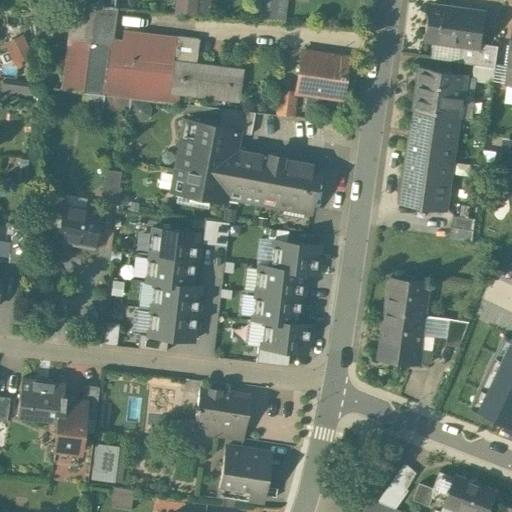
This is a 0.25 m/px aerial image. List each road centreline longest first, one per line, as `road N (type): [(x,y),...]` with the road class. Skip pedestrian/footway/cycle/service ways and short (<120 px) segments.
road 1 (tertiary): [(333,385),(387,0)]
road 2 (residential): [(0,343),(333,385)]
road 3 (residential): [(511,454),(333,385)]
road 4 (tertiary): [(304,511),(333,385)]
